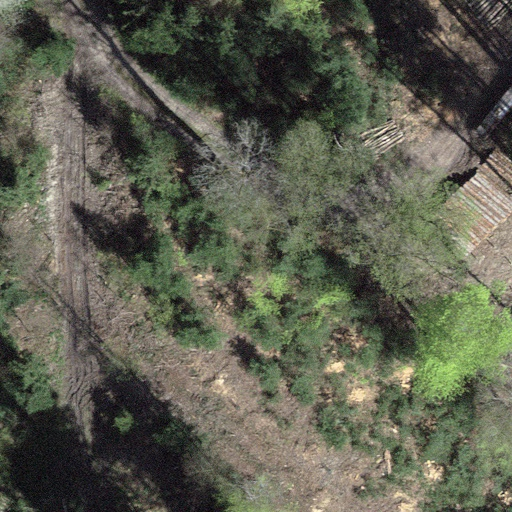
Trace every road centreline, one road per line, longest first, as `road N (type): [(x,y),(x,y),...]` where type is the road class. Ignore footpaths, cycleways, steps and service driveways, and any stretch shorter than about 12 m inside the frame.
road 1 (track): [(511,59),(382,194),(302,192),(67,56)]
road 2 (track): [(107,511),(85,333),(65,0)]
